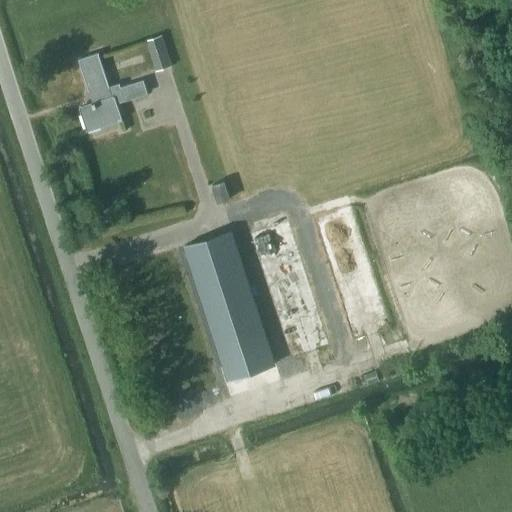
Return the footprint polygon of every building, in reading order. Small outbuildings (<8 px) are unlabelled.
[(161,35),(145,40),(156,71),(172,66),(161,35)] [(79,105),(87,130),(122,119),(117,103),(148,94),(143,80),(111,91),(99,53),(79,59),(92,102),(79,105)] [(227,199),(222,184),(210,188),(215,203),(227,199)] [(246,228),(291,360),(329,347),(284,215),(246,228)] [(230,230),(184,245),(228,379),(274,363),(230,230)] [(170,389),(209,377),(169,243),(130,255),(170,389)]
